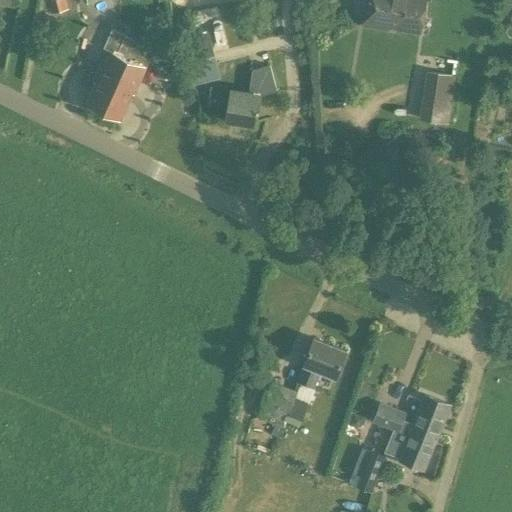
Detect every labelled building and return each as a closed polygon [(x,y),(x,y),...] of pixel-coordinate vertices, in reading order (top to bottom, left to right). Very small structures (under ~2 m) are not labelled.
[(366,0),(362,25),(387,29),(388,27),(419,32),(424,0),(366,0)] [(128,98),(129,99),(154,48),(112,29),(103,48),(109,51),(95,81),(98,83),(87,104),(118,119),(128,98)] [(183,37),(192,83),(219,77),(210,32),(183,37)] [(231,90),(226,120),(256,125),(261,95),(277,92),(270,65),(253,69),(247,93),(231,90)] [(456,75),(432,72),(424,118),(447,122),(456,75)] [(314,338),(304,364),(294,391),(271,382),(258,418),(283,427),(293,399),(308,405),(320,370),(336,376),(346,350),(314,338)] [(411,436),(408,443),(390,436),(384,453),(424,468),(434,441),(436,441),(450,404),(425,394),(422,402),(407,397),(406,401),(420,407),(414,423),(403,419),(406,412),(380,401),(372,421),(411,436)] [(349,483),(372,492),(385,456),(363,448),(349,483)]
